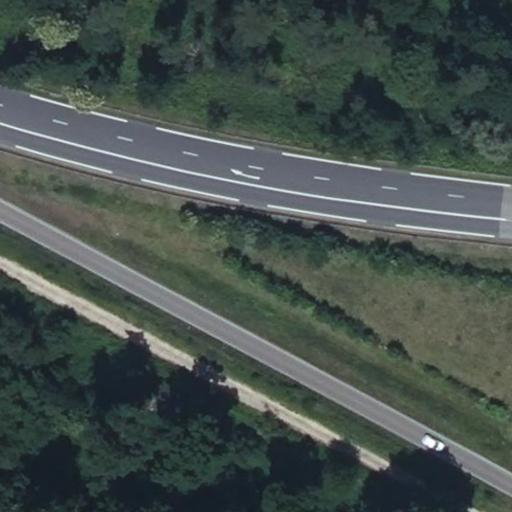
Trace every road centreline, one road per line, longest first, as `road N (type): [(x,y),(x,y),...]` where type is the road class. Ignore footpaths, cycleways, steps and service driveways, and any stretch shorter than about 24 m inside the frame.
road 1 (motorway): [(0,215),(511,486)]
road 2 (track): [(0,267),(462,511)]
road 3 (secondary): [(288,186),(0,98)]
road 4 (secondary): [(0,130),(173,175),(288,186)]
road 5 (secondary): [(288,186),(511,214)]
